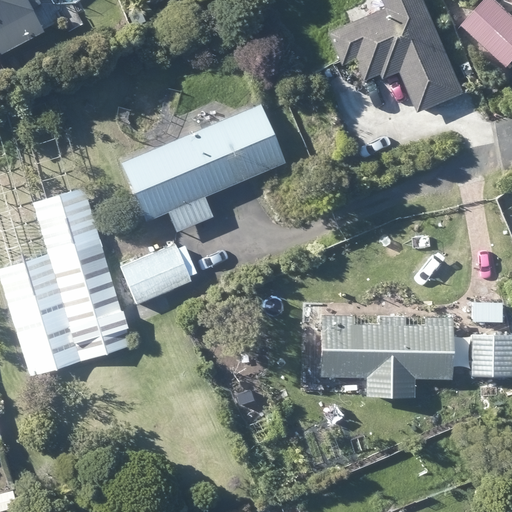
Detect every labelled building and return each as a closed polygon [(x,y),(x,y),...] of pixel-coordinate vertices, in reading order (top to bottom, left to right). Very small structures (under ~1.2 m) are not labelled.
[(32,1),(31,0),(0,0),(0,48),(34,30),(22,6),(32,1)] [(458,91),(449,70),(418,0),(379,0),(381,5),(345,21),(324,30),(338,64),(342,62),(351,58),(360,79),(376,72),(378,77),(396,69),(413,110),(458,91)] [(502,66),(506,60),(511,53),(511,19),(490,0),(479,0),(457,26),(502,66)] [(275,75),(279,83),(288,79),(284,70),(275,75)] [(203,112),(202,106),(202,102),(193,98),(186,105),(187,114),(196,118),(203,112)] [(196,193),(244,173),(277,159),(253,102),(236,110),(146,147),(113,161),(137,219),(141,217),(161,209),(168,229),(205,213),(196,193)] [(97,248),(94,239),(78,186),(29,201),(1,112),(0,112),(0,288),(26,374),(127,344),(121,326),(106,277),(97,248)] [(115,266),(117,272),(131,302),(183,279),(181,275),(190,271),(177,244),(171,247),(168,241),(154,248),(137,256),(127,260),(119,264),(115,266)] [(345,321),(345,316),(346,313),(313,313),(312,374),(357,374),(358,391),(358,394),(406,395),(406,378),(444,378),(444,372),(444,315),(417,315),(417,317),(418,324),(397,323),(397,317),(397,315),(373,315),(373,316),(373,321),(345,321)] [(511,335),(510,335),(463,334),(463,373),(511,373),(511,335)] [(247,384),(229,390),(234,408),(244,406),(246,412),(252,410),(250,404),(252,404),(247,384)] [(196,497),(184,458),(155,467),(167,506),(196,497)]
